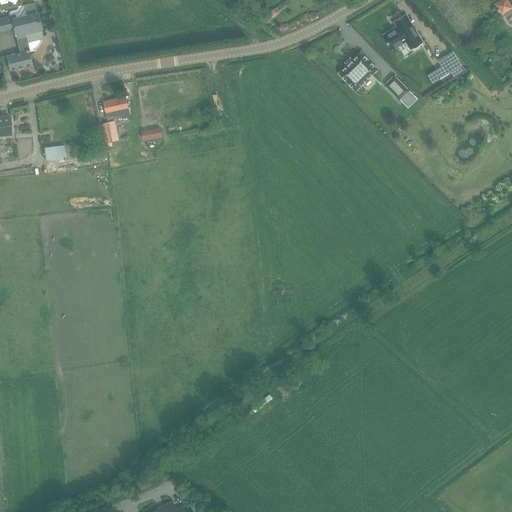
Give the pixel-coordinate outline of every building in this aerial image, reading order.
[(511,0),(499,0),(494,3),(501,14),(504,13),(507,14),(510,12),(511,9),(511,7),(511,0)] [(31,64),(29,55),(28,51),(29,51),(25,36),(41,32),(34,2),(23,5),(26,15),(15,18),(14,15),(0,18),(0,31),(14,28),(20,53),(6,56),(9,70),(31,64)] [(422,41),(406,16),(395,23),(398,27),(384,35),(388,41),(387,42),(388,43),(389,43),(392,49),(406,41),(410,48),(422,41)] [(452,51),(437,60),(446,74),(451,72),(453,76),(454,76),(465,70),(462,64),(461,65),(452,51)] [(353,61),(352,60),(347,65),(348,65),(340,73),(339,73),(340,74),(355,90),(356,90),(377,69),(377,70),(377,69),(377,68),(377,69),(361,53),(362,53),(361,52),(360,53),(361,53),(353,61)] [(393,76),(383,85),(398,100),(401,98),(408,105),(415,98),(411,94),(402,84),(393,76)] [(405,81),(402,84),(411,94),(414,91),(405,81)] [(369,86),(365,83),(359,89),(365,95),(370,90),(367,88),(369,86)] [(103,101),(106,111),(107,120),(130,116),(126,96),(103,101)] [(0,134),(10,134),(10,127),(9,117),(0,117),(0,134)] [(101,124),(105,144),(114,142),(115,140),(115,135),(113,135),(110,135),(108,123),(101,124)] [(142,131),(144,141),(162,138),(161,128),(142,131)] [(63,145),(44,148),(45,160),(65,158),(63,145)] [(107,151),(79,157),(81,164),(108,158),(107,151)] [(155,511),(189,511),(187,505),(175,510),(172,502),(163,506),(164,508),(155,511)]
